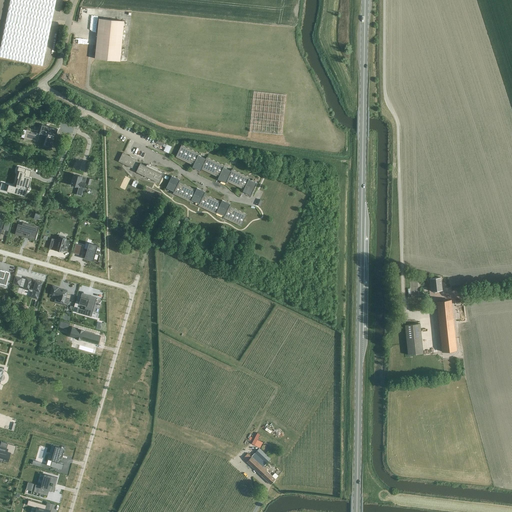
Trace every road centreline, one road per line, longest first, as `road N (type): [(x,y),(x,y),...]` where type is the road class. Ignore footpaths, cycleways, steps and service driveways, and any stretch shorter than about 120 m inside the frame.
road 1 (primary): [(356,511),(364,0)]
road 2 (unclassified): [(384,0),(384,90),(397,123),(408,314)]
road 3 (residential): [(70,511),(133,289)]
road 4 (unclassified): [(0,113),(56,69),(73,0)]
road 5 (residential): [(0,251),(133,289)]
